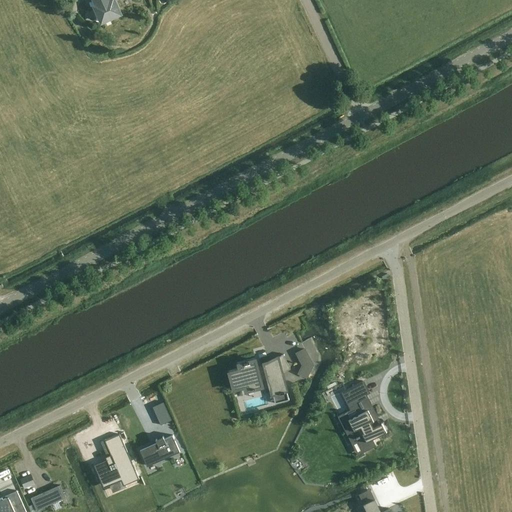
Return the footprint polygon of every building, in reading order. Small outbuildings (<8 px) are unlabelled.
[(111,19),(111,18),(120,13),(115,1),(114,0),(95,0),(97,5),(95,6),(102,22),(104,21),(104,22),(111,19)] [(313,365),(304,349),(296,353),(303,365),(298,373),(307,377),(313,365)] [(286,390),(282,373),(290,369),(283,355),(284,355),(284,354),(268,362),(265,363),(265,364),(261,364),(261,366),(257,367),(255,360),(249,361),(244,362),(245,363),(239,364),(240,370),(230,373),(234,389),(245,386),(246,391),(252,389),(255,388),(262,386),(261,382),(269,380),(272,394),(280,392),(280,394),(285,393),(284,391),(286,390)] [(352,402),(369,393),(363,381),(345,390),(352,402)] [(369,441),(386,432),(382,423),(381,423),(382,424),(374,428),(371,422),(377,420),(371,408),(348,420),(344,422),(352,439),(355,438),(356,438),(356,439),(362,450),(368,447),(371,445),(369,441)] [(107,460),(94,465),(100,478),(106,476),(110,485),(122,480),(124,485),(139,479),(120,434),(106,440),(106,439),(104,440),(111,454),(106,457),(107,460)] [(147,466),(148,465),(147,463),(178,449),(179,451),(180,451),(173,435),(165,439),(163,436),(162,437),(163,438),(157,440),(157,439),(156,440),(157,442),(140,450),(147,466)] [(31,475),(21,479),(24,488),(34,484),(31,475)] [(60,485),(31,498),(37,511),(66,498),(60,485)] [(26,511),(17,491),(16,491),(17,493),(3,499),(2,497),(0,498),(0,511),(13,511),(14,511),(26,511)] [(391,511),(390,509),(382,511),(380,511),(375,500),(364,505),(367,511),(391,511)]
